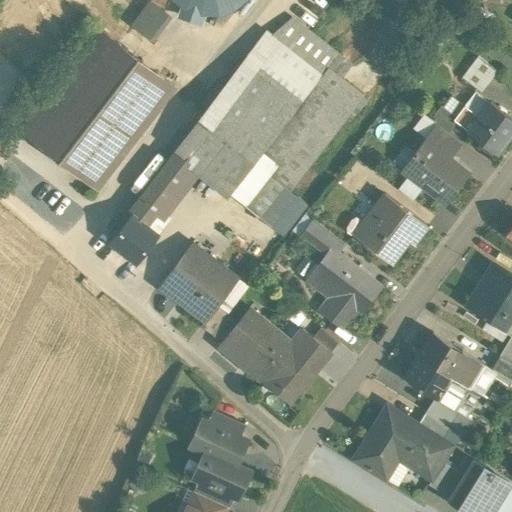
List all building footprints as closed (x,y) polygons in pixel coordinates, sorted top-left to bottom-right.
[(152,41),(172,14),(153,0),(148,0),(130,24),(152,41)] [(239,5),(244,0),(176,0),(184,7),(197,12),(212,14),(226,11),(239,5)] [(266,30),(140,196),(157,209),(192,163),(230,193),(250,168),(338,55),(292,18),(275,38),(266,30)] [(175,88),(101,31),(23,132),(98,189),(175,88)] [(338,55),(250,168),(265,180),(269,175),(270,176),(278,165),(276,164),(296,137),(319,155),(364,95),(342,78),(352,65),(338,55)] [(497,72),(478,57),(462,79),(481,93),(497,72)] [(489,105),(474,93),(456,118),(454,121),(457,123),(497,154),(511,134),(511,120),(490,103),(489,105)] [(456,118),(442,108),(432,121),(437,124),(449,134),(457,123),(454,121),(456,118)] [(449,134),(437,124),(428,136),(452,154),(460,142),(449,134)] [(452,154),(428,136),(402,170),(409,175),(424,186),(446,203),(457,188),(453,186),(462,173),(466,176),(467,174),(448,159),(452,154)] [(250,168),(230,193),(245,206),(265,180),(250,168)] [(265,180),(245,206),(259,217),(283,187),(270,176),(269,175),(265,180)] [(424,186),(409,175),(398,189),(413,201),(424,186)] [(283,187),(259,217),(283,236),(307,205),(283,187)] [(427,227),(385,195),(354,235),(390,263),(408,240),(414,244),(427,227)] [(157,209),(140,196),(127,212),(131,215),(110,243),(137,263),(159,234),(146,224),(157,209)] [(170,218),(157,209),(146,224),(159,234),(170,218)] [(314,220),(303,235),(327,253),(331,248),(338,253),(345,243),(314,220)] [(337,296),(323,314),(341,327),(356,307),(362,312),(381,287),(338,253),(331,248),(327,253),(311,275),(337,296)] [(214,273),(185,251),(162,282),(189,302),(185,307),(204,321),(206,323),(219,305),(239,278),(221,265),(214,273)] [(511,276),(494,265),(468,306),(511,333),(511,276)] [(219,305),(206,323),(204,321),(201,326),(212,335),(227,315),(228,312),(219,305)] [(254,313),(242,327),(237,323),(221,343),(219,346),(240,363),(242,361),(266,380),(264,382),(265,384),(267,382),(290,400),(288,402),(289,403),(314,373),(310,370),(326,351),(329,354),(331,352),(312,337),(302,329),(291,343),(254,313)] [(227,315),(212,335),(221,343),(237,323),(227,315)] [(339,343),(321,327),(312,337),(331,352),(339,343)] [(485,365),(433,333),(418,356),(422,358),(454,378),(470,388),(485,365)] [(511,363),(500,356),(491,370),(510,381),(511,377),(511,363)] [(454,378),(422,358),(417,366),(415,364),(406,378),(437,396),(443,386),(447,389),(454,378)] [(426,413),(452,429),(462,414),(436,398),(426,413)] [(243,424),(215,410),(209,422),(238,435),(243,424)] [(445,440),(420,424),(415,431),(387,413),(372,438),(369,436),(355,460),(389,482),(390,481),(391,480),(389,478),(400,461),(399,460),(400,459),(412,466),(433,480),(444,462),(454,446),(445,440)] [(452,429),(426,413),(420,424),(445,440),(452,429)] [(209,422),(202,419),(190,445),(205,452),(205,451),(236,465),(248,440),(209,422)] [(236,465),(205,451),(205,452),(193,476),(200,479),(233,495),(239,497),(251,471),(236,465)] [(412,466),(400,459),(399,460),(400,461),(389,478),(391,480),(390,481),(399,487),(412,466)] [(452,499),(466,476),(444,462),(433,480),(429,485),(452,499)] [(452,499),(451,499),(471,511),(489,511),(491,510),(508,483),(475,462),(466,476),(452,499)] [(233,495),(200,479),(194,491),(227,507),(233,495)] [(224,511),(227,507),(194,491),(188,506),(199,511),(224,511)]
